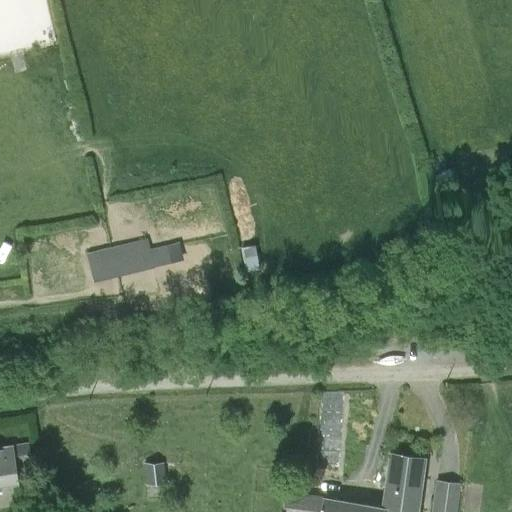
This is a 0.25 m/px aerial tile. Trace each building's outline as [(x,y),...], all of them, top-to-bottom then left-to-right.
[(147,236),(88,250),(96,278),(170,258),(166,242),(150,246),(147,236)] [(249,237),(252,258),(262,257),(260,236),(249,237)] [(179,239),(166,242),(170,258),(183,255),(179,239)] [(0,483),(19,481),(13,444),(0,445),(0,483)] [(417,511),(426,461),(390,453),(379,504),(323,494),(319,511),(417,511)] [(149,482),(169,481),(169,459),(149,459),(149,482)] [(457,511),(461,483),(436,482),(431,511),(457,511)] [(319,511),(323,494),(286,492),(284,511),(319,511)]
